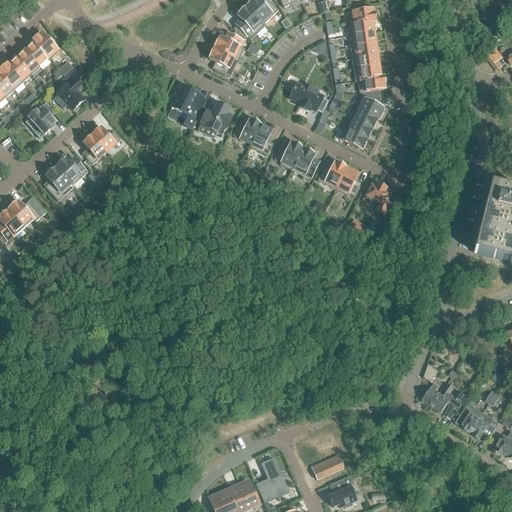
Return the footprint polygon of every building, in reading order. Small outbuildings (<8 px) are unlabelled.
[(264,25),(278,12),(266,0),(264,0),(260,4),(256,0),(254,0),(253,0),(251,0),(247,4),(248,6),(246,8),(265,27),(266,27),(264,25)] [(279,0),(283,9),(300,1),(301,3),(300,0),(279,0)] [(265,27),(246,8),(244,10),(243,8),(237,14),(239,15),(237,17),(242,22),(236,27),(250,41),(265,27)] [(346,26),(374,22),(376,22),(376,15),(373,15),(373,11),(349,14),(351,25),(346,26)] [(346,26),(348,38),(374,34),(372,23),(374,23),(374,22),(346,26)] [(486,35),(494,29),(492,26),(483,32),(486,35)] [(504,37),(500,31),(490,38),(494,44),(504,37)] [(37,38),(36,36),(31,41),(32,42),(47,59),(49,62),(59,53),(42,34),(37,38)] [(375,45),(374,34),(348,38),(350,49),(375,45)] [(243,42),(229,35),(226,42),(220,38),(219,40),(217,40),(213,47),(215,48),(214,50),(238,62),(244,50),(239,48),(243,42)] [(32,42),(32,43),(33,44),(24,51),(38,67),(47,59),(32,42)] [(310,50),(310,51),(328,59),(325,43),(324,43),(310,50)] [(375,45),(350,49),(352,60),(377,56),(375,45)] [(484,56),(489,63),(494,60),(498,53),(495,49),(484,56)] [(215,63),(212,70),(230,79),(238,62),(214,50),(209,60),(215,63)] [(16,59),(31,76),(38,70),(37,68),(38,67),(24,51),(16,59)] [(503,59),(498,53),(494,60),(489,63),(496,72),(502,67),(498,62),(503,59)] [(377,56),(352,60),(353,72),(379,68),(377,56)] [(23,84),(31,76),(16,59),(7,66),(7,65),(6,66),(23,84)] [(6,66),(0,71),(0,76),(14,92),(23,84),(6,66)] [(58,72),(62,75),(64,78),(68,73),(63,68),(58,72)] [(355,83),(383,79),(383,78),(380,78),(379,68),(353,72),(355,83)] [(67,79),(71,83),(55,98),(69,114),(80,105),(74,98),(80,93),(76,89),(82,84),(73,74),(67,79)] [(14,92),(0,76),(0,93),(5,99),(14,92)] [(362,96),(375,98),(375,92),(385,91),(383,79),(355,83),(357,83),(359,94),(361,94),(362,96)] [(299,107),(309,112),(310,109),(322,114),(328,102),(316,96),(318,93),(309,88),(307,92),(297,87),(294,92),(293,93),(294,93),(291,99),(301,104),(299,107)] [(175,91),(170,101),(174,103),(171,109),(176,112),(174,116),(186,121),(184,127),(190,130),(199,110),(194,107),(199,97),(181,88),(179,93),(175,91)] [(341,102),(342,95),(336,94),(334,99),(341,102)] [(379,121),(385,111),(373,105),(375,98),(362,96),(361,99),(359,98),(354,109),(379,121)] [(331,103),(329,109),(334,111),(337,106),(331,103)] [(36,113),(36,112),(35,112),(26,120),(27,120),(32,126),(29,129),(35,135),(38,132),(43,139),(52,130),(51,129),(55,125),(50,118),(54,114),(45,104),(41,108),(36,113)] [(197,132),(203,135),(206,129),(222,137),(231,118),(226,115),(228,111),(217,105),(212,116),(206,114),(197,132)] [(377,121),(379,122),(379,121),(354,109),(349,119),(372,130),(373,131),(375,126),(374,126),(377,121)] [(140,118),(146,126),(148,125),(147,123),(147,122),(142,116),(140,118)] [(250,146),(249,148),(261,124),(250,119),(246,127),(240,124),(233,137),(250,146)] [(372,130),(349,119),(344,129),(367,141),(372,130)] [(273,146),(266,142),(272,132),(261,127),(262,125),(261,124),(249,148),(267,157),(273,146)] [(100,129),(99,130),(92,137),(91,137),(106,154),(120,141),(113,133),(108,138),(100,129)] [(344,129),(338,140),(362,151),(367,141),(344,129)] [(85,158),(92,166),(106,154),(91,137),(90,136),(83,142),(84,143),(82,145),(90,154),(85,158)] [(287,150),(281,147),(274,161),(281,164),(280,166),(291,172),(302,150),(290,144),(287,150)] [(303,178),(302,180),(309,183),(318,166),(311,163),(314,156),(312,155),(313,153),(306,149),(305,151),(302,150),(291,172),(303,178)] [(56,168),(56,169),(54,167),(73,189),(74,189),(72,187),(87,174),(75,161),(70,166),(65,160),(64,161),(63,162),(62,160),(56,166),(57,167),(56,168)] [(337,165),(334,164),(329,174),(323,171),(317,182),(335,191),(346,169),(344,168),(345,166),(338,163),(337,165)] [(54,167),(44,176),(50,183),(45,188),(58,203),(73,189),(54,167)] [(347,197),(348,195),(354,198),(361,185),(355,182),(358,175),(346,169),(335,191),(347,197)] [(393,197),(389,195),(390,192),(381,188),(380,190),(376,188),(370,200),(383,206),(379,214),(389,218),(395,205),(391,204),(392,202),(391,202),(393,197)] [(477,255),(511,264),(511,263),(511,192),(494,188),(477,255)] [(6,209),(6,210),(24,230),(33,222),(35,224),(41,218),(37,214),(41,210),(45,215),(45,214),(34,202),(29,205),(28,203),(22,208),(18,203),(16,204),(15,205),(14,203),(8,208),(9,210),(8,211),(9,211),(8,211),(6,209)] [(326,209),(315,203),(312,210),(323,215),(326,209)] [(6,210),(0,215),(0,223),(2,226),(0,227),(0,234),(0,235),(0,241),(4,246),(8,243),(10,245),(16,240),(15,238),(24,230),(6,210)] [(366,228),(353,222),(349,229),(363,236),(366,228)] [(424,378),(430,383),(437,373),(428,366),(424,378)] [(503,377),(495,373),(491,380),(499,384),(503,377)] [(422,402),(431,408),(440,396),(435,392),(438,388),(433,385),(422,402)] [(431,408),(440,415),(449,403),(456,408),(460,402),(448,394),(451,388),(447,385),(440,396),(431,408)] [(491,393),(485,403),(489,405),(495,395),(491,393)] [(495,395),(489,405),(493,408),(500,398),(495,395)] [(460,429),(466,433),(467,434),(468,432),(470,433),(482,415),(472,408),(474,405),(469,402),(454,424),(460,428),(460,429)] [(449,421),(457,411),(450,406),(443,417),(449,421)] [(506,428),(511,417),(506,414),(500,425),(506,428)] [(498,425),(482,415),(470,433),(472,435),(471,436),(479,441),(482,436),(488,440),(498,425)] [(507,439),(502,436),(493,451),(504,457),(511,442),(511,434),(510,433),(507,439)] [(317,482),(343,470),(338,457),(311,469),(317,482)] [(280,475),(274,460),(261,466),(268,481),(258,485),(266,504),(272,501),(274,505),(278,503),(277,499),(289,494),(280,475)] [(356,502),(350,488),(349,487),(353,485),(351,480),(350,478),(340,482),(332,486),(330,487),(333,493),(327,496),(333,509),(338,506),(339,509),(343,507),(344,509),(351,506),(350,504),(351,504),(356,502)] [(221,498),(210,503),(214,511),(249,511),(259,508),(259,507),(251,488),(250,486),(230,494),(228,489),(219,493),(221,498)]
